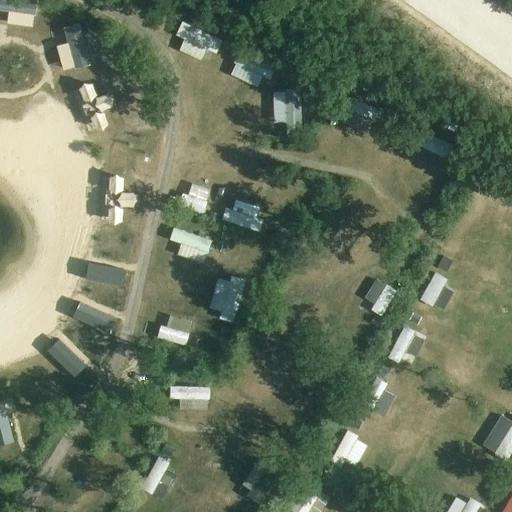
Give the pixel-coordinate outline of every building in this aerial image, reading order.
[(54,46),(61,33),(17,12),(11,26),(54,46)] [(70,36),(58,58),(84,72),(96,50),(70,36)] [(256,92),(263,76),(236,65),(229,81),(256,92)] [(127,156),(122,190),(147,194),(152,161),(127,156)] [(184,219),(182,227),(200,231),(209,194),(188,190),(181,218),(184,219)] [(134,223),(137,213),(109,206),(96,261),(121,267),(124,256),(135,258),(138,244),(121,240),(125,221),(134,223)] [(224,231),(260,241),(264,228),(244,222),(247,212),(231,208),(224,231)] [(374,293),(365,318),(383,325),(392,300),(374,293)] [(70,338),(108,352),(114,337),(76,323),(70,338)] [(262,347),(260,361),(277,364),(279,349),(262,347)] [(83,380),(89,367),(65,357),(59,370),(83,380)] [(14,437),(33,419),(24,410),(5,428),(14,437)] [(152,477),(145,501),(166,507),(173,484),(152,477)]
